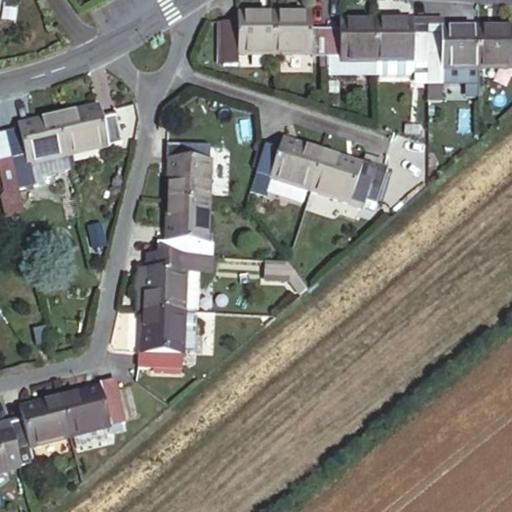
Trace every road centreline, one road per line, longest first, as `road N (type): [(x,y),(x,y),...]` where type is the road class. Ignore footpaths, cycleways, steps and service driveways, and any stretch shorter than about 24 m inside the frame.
road 1 (residential): [(153,90),(98,347),(77,366),(0,385)]
road 2 (residential): [(175,68),(389,146)]
